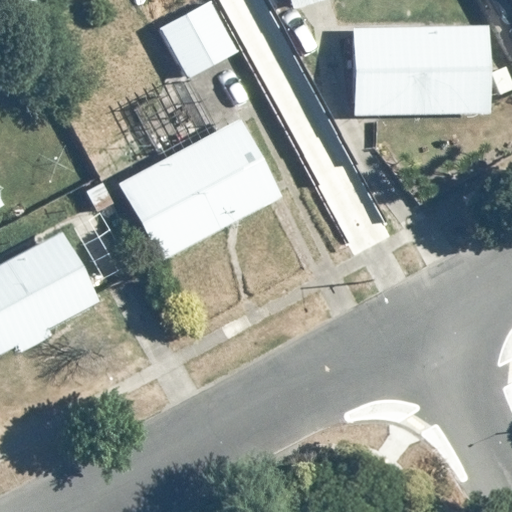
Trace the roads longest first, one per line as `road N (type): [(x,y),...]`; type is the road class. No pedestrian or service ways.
road 1 (residential): [(78,511),(433,324)]
road 2 (residential): [(433,324),(511,468)]
